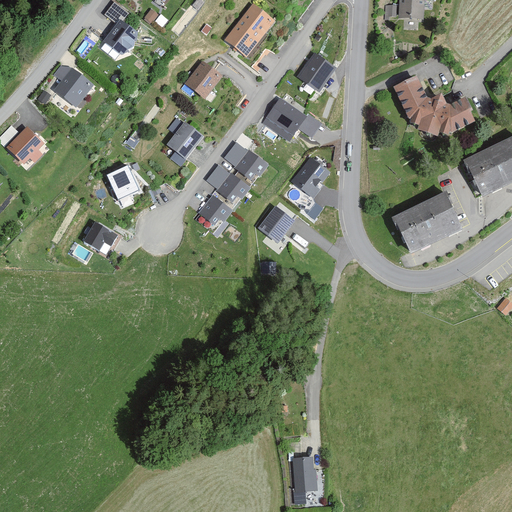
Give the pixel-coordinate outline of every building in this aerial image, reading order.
[(425,0),(400,0),(400,16),(425,17),(425,0)] [(275,20),(254,3),(225,39),(246,55),(275,20)] [(396,6),(385,5),(385,20),(389,20),(390,16),(396,17),(396,6)] [(164,15),(156,10),(150,18),(157,24),(164,15)] [(145,33),(125,19),(109,42),(129,56),(145,33)] [(336,66),(316,52),(298,77),(319,91),(336,66)] [(224,75),(207,62),(189,86),(206,99),(224,75)] [(78,68),(60,91),(82,108),(100,85),(78,68)] [(416,74),(393,85),(410,121),(420,124),(418,127),(438,134),(440,130),(448,133),(449,129),(452,131),(475,119),(471,109),(473,108),(466,95),(451,102),(447,101),(442,90),(430,97),(427,96),(416,74)] [(280,97),(262,122),(289,141),(298,129),(312,139),(323,123),(308,113),(307,116),(280,97)] [(204,135),(184,120),(166,145),(186,160),(204,135)] [(11,125),(0,137),(0,138),(4,143),(16,130),(11,125)] [(33,127),(11,149),(29,167),(36,160),(41,164),(49,157),(43,151),(50,145),(33,127)] [(511,136),(464,159),(482,196),(511,182),(511,136)] [(269,164),(236,141),(224,158),(251,177),(255,172),(260,176),(269,164)] [(330,171),(309,156),(291,181),(314,198),(323,185),(321,183),(330,171)] [(127,164),(106,173),(118,198),(139,189),(127,164)] [(251,188),(219,164),(206,181),(233,201),(237,196),(242,199),(251,188)] [(445,191),(392,216),(410,253),(462,228),(445,191)] [(233,210),(212,194),(199,212),(200,213),(195,219),(217,236),(227,223),(224,220),(233,210)] [(276,205),(259,227),(278,242),(296,219),(276,205)] [(123,237),(99,222),(88,242),(104,252),(108,244),(116,249),(123,237)] [(511,302),(506,298),(497,308),(505,315),(511,307),(511,302)] [(321,459),(298,460),(300,493),(322,492),(321,459)]
